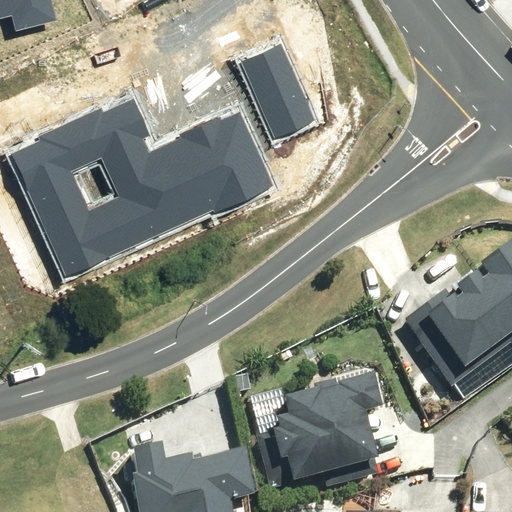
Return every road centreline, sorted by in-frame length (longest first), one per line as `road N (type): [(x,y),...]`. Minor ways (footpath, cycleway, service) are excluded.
road 1 (residential): [(511,93),(234,311),(163,351),(0,404)]
road 2 (residential): [(511,92),(432,0)]
